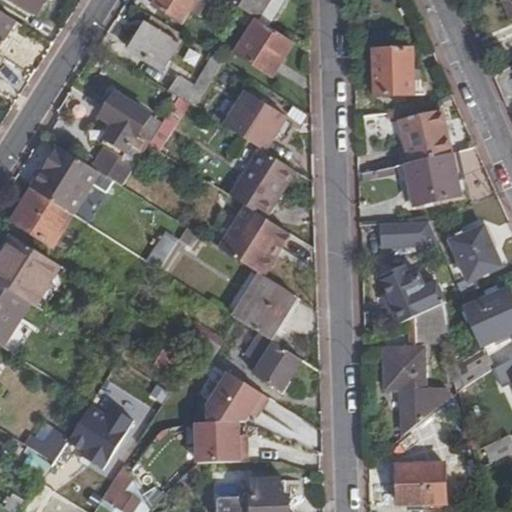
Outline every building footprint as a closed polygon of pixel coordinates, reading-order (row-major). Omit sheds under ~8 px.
[(43,0),(11,0),(35,14),(43,0)] [(194,0),(154,0),(151,6),(180,24),(194,0)] [(223,0),(238,9),(255,20),(266,26),(278,10),(264,0),(223,0)] [(0,46),(15,24),(0,14),(0,46)] [(271,77),(293,43),(266,26),(255,20),(234,54),(271,77)] [(151,66),(167,41),(145,28),(129,53),(151,66)] [(411,95),(410,49),(370,51),(373,96),(411,95)] [(177,76),(168,90),(179,97),(194,107),(204,92),(177,76)] [(245,94),(225,126),(247,140),(262,149),(264,150),(283,117),(245,94)] [(107,148),(92,170),(114,184),(122,189),(135,167),(121,157),(147,117),(113,95),(99,119),(112,128),(102,145),(107,148)] [(404,147),(407,163),(449,153),(432,113),(404,147)] [(230,165),(244,175),(262,149),(247,140),(230,165)] [(371,155),(376,171),(407,163),(404,147),(389,151),(389,150),(371,155)] [(106,194),(114,184),(92,170),(57,148),(31,190),(70,215),(90,183),(106,194)] [(244,175),(229,197),(246,207),(264,219),(275,200),(270,198),(290,166),(264,150),(262,149),(244,175)] [(456,173),(451,153),(449,153),(407,163),(411,183),(456,173)] [(275,200),(295,169),(290,166),(270,198),(275,200)] [(52,248),(72,216),(70,215),(31,190),(11,222),(52,248)] [(280,249),(289,235),(264,219),(246,207),(219,250),(246,267),(257,274),(274,246),(280,249)] [(429,224),(379,226),(380,248),(439,246),(436,240),(429,224)] [(497,269),(481,230),(450,243),(467,282),(497,269)] [(30,307),(56,266),(13,239),(0,259),(0,287),(26,304),(30,307)] [(263,277),(280,249),(274,246),(257,274),(263,277)] [(151,254),(145,263),(157,270),(163,260),(151,254)] [(245,298),(233,318),(258,333),(266,339),(293,296),(263,277),(257,274),(246,267),(232,289),(245,298)] [(388,295),(400,324),(413,319),(445,305),(436,285),(425,290),(418,276),(410,279),(405,268),(384,277),(386,282),(383,283),(388,295)] [(0,287),(0,343),(13,323),(26,304),(0,287)] [(482,345),(511,332),(511,301),(506,289),(465,309),(482,345)] [(388,295),(382,298),(394,327),(400,324),(388,295)] [(417,348),(454,345),(447,305),(445,305),(413,319),(417,348)] [(13,323),(0,343),(0,349),(11,357),(27,332),(13,323)] [(244,355),(258,364),(272,342),(266,339),(258,333),(244,355)] [(193,334),(183,347),(193,352),(209,363),(218,350),(193,334)] [(280,391),(300,360),(272,342),(258,364),(252,374),(280,391)] [(166,373),(176,357),(161,347),(152,361),(151,361),(150,363),(166,373)] [(484,350),(457,362),(462,390),(493,371),(484,350)] [(401,389),(405,433),(445,403),(442,388),(422,390),(420,351),(381,353),(380,391),(401,389)] [(266,399),(226,373),(206,411),(206,424),(237,423),(244,423),(249,415),(252,409),(259,413),(266,399)] [(84,438),(101,411),(93,406),(75,432),(84,438)] [(252,409),(249,415),(255,419),(259,413),(252,409)] [(206,424),(194,424),(195,464),(246,463),(245,447),(238,447),(237,437),(237,423),(206,424)] [(73,446),(65,441),(50,464),(48,468),(65,480),(83,454),(88,457),(92,451),(76,441),(73,446)] [(117,488),(126,474),(121,466),(110,483),(117,488)] [(445,505),(443,466),(396,467),(397,507),(445,505)] [(251,483),(251,498),(251,511),(287,511),(287,498),(283,498),(283,482),(251,483)] [(117,488),(110,483),(100,500),(119,511),(128,511),(136,501),(117,488)] [(215,498),(214,511),(251,511),(251,498),(215,498)]
